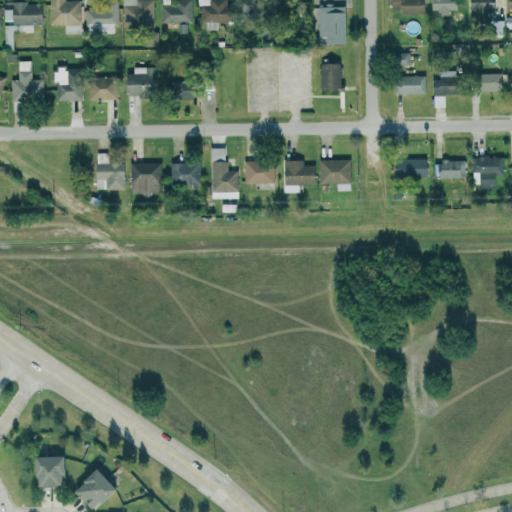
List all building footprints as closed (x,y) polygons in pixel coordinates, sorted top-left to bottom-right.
[(77,0),(47,0),(48,24),(62,23),(63,33),(78,32),(77,0)] [(115,0),(104,0),(105,4),(83,4),(83,32),(116,31),(115,0)] [(190,21),(190,0),(159,0),(159,21),(190,21)] [(195,0),(196,5),(200,5),(200,22),(205,22),(205,29),(219,29),(218,22),(225,22),(224,0),(195,0)] [(420,0),(386,0),(387,12),(421,11),(420,0)] [(454,10),(453,0),(428,0),(429,11),(454,10)] [(466,0),(466,16),(483,16),(483,8),(492,8),(491,0),(466,0)] [(9,8),(1,8),(2,31),(31,30),(31,23),(38,23),(38,1),(8,1),(9,8)] [(341,43),(342,6),(312,5),(311,42),(341,43)] [(511,18),(487,19),(487,36),(505,36),(505,30),(511,30),(511,18)] [(391,65),(406,65),(406,52),(391,52),(391,65)] [(9,79),(9,101),(41,100),(40,78),(29,79),(29,60),(16,60),(16,78),(9,79)] [(337,62),(317,62),(317,90),(338,90),(337,62)] [(77,100),(78,67),(52,66),(52,81),(54,81),(54,99),(77,100)] [(130,73),(122,72),(122,94),(152,95),(153,66),(130,66),(130,73)] [(429,79),(429,93),(455,93),(455,69),(437,70),(437,79),(429,79)] [(498,90),(498,72),(473,73),(473,90),(498,90)] [(391,75),(392,93),(423,93),(423,75),(391,75)] [(114,98),(114,76),(86,76),(86,99),(114,98)] [(163,81),(164,99),(190,98),(189,80),(163,81)] [(223,146),(208,146),(209,198),(236,197),(235,169),(223,169),(223,146)] [(470,156),(470,186),(492,186),(492,174),(501,174),(501,155),(470,156)] [(317,183),(347,182),(347,158),(316,159),(317,183)] [(423,158),(392,158),(391,175),(423,176),(423,158)] [(271,182),(271,159),(241,160),(242,182),(271,182)] [(281,159),(281,191),(296,191),(296,184),(311,184),(311,164),(300,164),(301,159),(281,159)] [(432,177),(463,177),(462,159),(431,160),(432,177)] [(122,188),(121,162),(93,163),(93,189),(122,188)] [(158,162),(128,162),(127,192),(158,192),(158,162)] [(168,162),(168,183),(197,183),(197,162),(168,162)] [(57,455),(29,456),(30,487),(58,486),(57,455)] [(68,490),(86,509),(109,487),(91,468),(68,490)]
